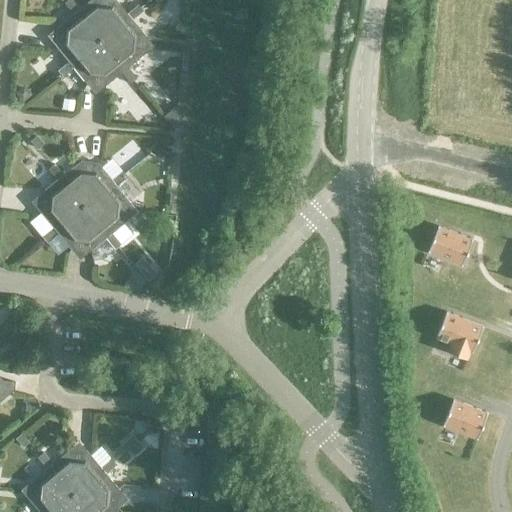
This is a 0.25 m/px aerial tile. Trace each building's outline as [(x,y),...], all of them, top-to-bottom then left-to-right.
[(70,0),(68,0),(66,2),(99,42),(103,0),(90,0),(79,10),(70,0)] [(114,0),(103,0),(99,42),(139,9),(137,5),(126,15),(114,0)] [(99,42),(66,2),(63,4),(72,15),(56,29),(55,37),(99,42)] [(139,9),(99,42),(144,46),(145,37),(131,21),(142,12),(139,9)] [(99,42),(55,37),(54,46),(68,63),(57,72),(59,75),(99,42)] [(95,86),(99,42),(59,75),(62,78),(73,69),(86,86),(95,86)] [(99,42),(95,86),(104,87),(120,74),(129,84),(132,82),(99,42)] [(144,46),(99,42),(132,82),(135,79),(127,69),(143,55),(144,46)] [(23,87),(13,95),(21,104),(31,96),(23,87)] [(62,100),(60,111),(72,113),(74,102),(62,100)] [(174,107),(162,118),(172,130),(173,129),(174,107)] [(35,136),(28,142),(35,149),(41,144),(35,136)] [(157,150),(153,158),(164,164),(169,156),(167,155),(170,150),(161,146),(159,151),(157,150)] [(84,208),(88,163),(79,162),(62,176),(54,165),(51,168),(84,208)] [(88,163),(84,208),(124,174),(121,171),(116,176),(110,180),(103,172),(100,168),(97,164),(88,163)] [(40,195),(39,203),(84,208),(51,168),(47,170),(56,181),(40,195)] [(126,178),(124,174),(84,208),(128,212),(129,203),(115,187),(126,178)] [(84,208),(39,203),(38,212),(52,229),(41,237),(43,241),(84,208)] [(79,252),(84,208),(43,241),(46,244),(57,235),(71,251),(79,252)] [(117,248),(84,208),(79,252),(88,253),(90,252),(91,262),(102,260),(114,250),(117,248)] [(128,212),(84,208),(117,248),(120,245),(111,234),(127,221),(128,212)] [(460,266),(470,241),(435,227),(425,252),(460,266)] [(147,281),(156,274),(149,266),(140,273),(147,281)] [(133,272),(127,280),(139,290),(145,282),(133,272)] [(471,354),(481,328),(444,314),(434,339),(449,345),(446,351),(466,358),(468,352),(471,354)] [(0,381),(0,397),(4,398),(14,389),(14,383),(0,381)] [(22,397),(22,402),(29,411),(31,410),(34,407),(37,405),(34,402),(31,398),(22,397)] [(475,440),(486,414),(451,400),(441,426),(475,440)] [(21,434),(15,439),(22,447),(28,442),(21,434)] [(132,438),(122,445),(127,451),(136,444),(132,438)] [(136,444),(127,451),(132,457),(141,449),(136,444)] [(73,496),(77,451),(68,450),(52,464),(43,453),(40,456),(73,496)] [(86,452),(77,451),(73,496),(113,462),(110,459),(103,465),(100,468),(93,460),(89,456),(86,452)] [(29,483),(28,492),(73,496),(40,456),(37,458),(46,469),(29,483)] [(113,462),(73,496),(118,500),(119,491),(105,474),(116,465),(113,462)] [(53,511),(73,496),(28,492),(27,500),(37,511),(53,511)] [(71,511),(73,496),(53,511),(71,511)] [(86,511),(73,496),(71,511),(86,511)] [(112,511),(117,509),(118,500),(73,496),(86,511),(112,511)]
